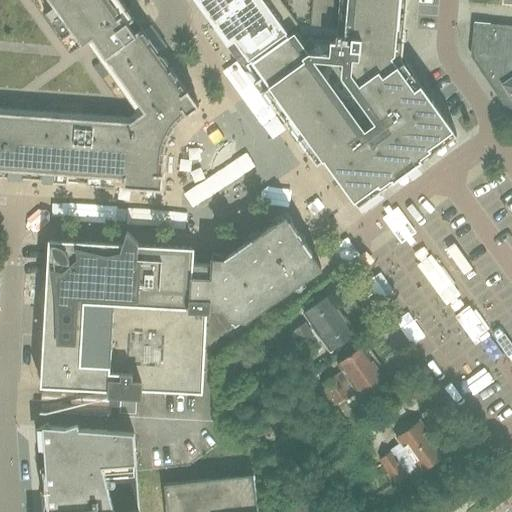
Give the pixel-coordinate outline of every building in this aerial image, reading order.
[(0,0),(0,175),(162,188),(163,174),(164,156),(168,138),(178,122),(187,114),(199,106),(188,90),(187,91),(122,0),(0,0)] [(287,6),(282,0),(197,0),(243,64),(298,23),(299,25),(301,25),(287,6)] [(402,43),(402,42),(403,42),(407,0),(339,0),(336,31),(299,27),(246,65),(306,148),(317,164),(324,158),(359,205),(457,134),(404,61),(400,64),(394,55),(395,43),(402,43)] [(287,0),(287,6),(301,25),(328,27),(330,0),(287,0)] [(477,49),(511,51),(511,28),(491,27),(491,29),(479,28),(477,49)] [(511,51),(477,49),(476,55),(511,109),(511,51)] [(213,257),(210,306),(222,307),(234,327),(292,287),(297,294),(306,288),(301,281),(321,267),(286,216),(224,258),(213,257)] [(193,255),(194,255),(195,249),(49,239),(41,384),(199,392),(203,309),(207,310),(207,307),(190,306),(193,255)] [(210,306),(213,257),(194,256),(194,255),(193,255),(190,306),(207,307),(207,306),(210,306)] [(297,346),(341,315),(328,296),(303,313),(314,328),(310,331),(305,323),(293,331),(298,339),(294,342),(297,346)] [(407,320),(422,347),(436,339),(420,312),(407,320)] [(341,315),(297,346),(300,351),(304,348),(309,355),(321,347),(315,338),(319,335),(330,352),(354,334),(341,315)] [(265,348),(284,335),(275,321),(257,334),(265,348)] [(316,410),(332,399),(331,395),(375,363),(370,357),(373,355),(368,348),(365,350),(362,346),(336,364),(341,371),(322,384),(325,389),(309,401),(315,410),(316,410)] [(375,363),(331,395),(332,399),(316,410),(306,417),(313,426),(318,423),(327,436),(346,423),(334,407),(335,403),(344,397),(345,399),(356,391),(362,400),(388,381),(386,379),(389,378),(384,370),(381,372),(375,363)] [(511,394),(503,376),(487,384),(498,404),(511,396),(511,394)] [(387,471),(431,439),(418,421),(396,437),(401,444),(379,460),(387,471)] [(139,511),(134,434),(43,426),(43,427),(43,429),(45,448),(46,469),(48,490),(48,491),(49,511),(139,511)] [(431,439),(387,471),(394,480),(416,465),(421,472),(443,456),(431,439)] [(258,511),(254,472),(165,482),(167,511),(258,511)]
